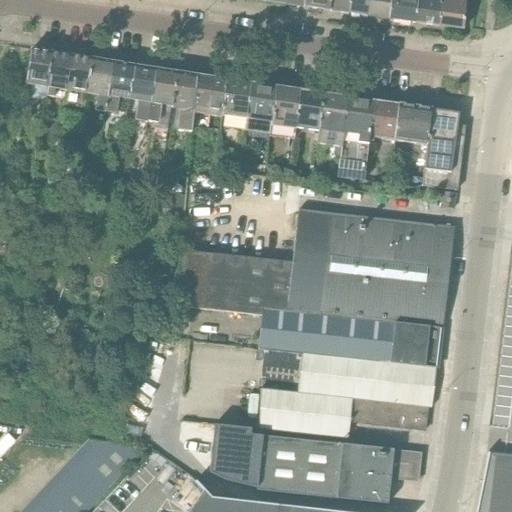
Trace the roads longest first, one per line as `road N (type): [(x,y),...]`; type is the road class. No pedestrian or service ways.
road 1 (residential): [(449,67),(0,1)]
road 2 (residential): [(445,511),(493,140)]
